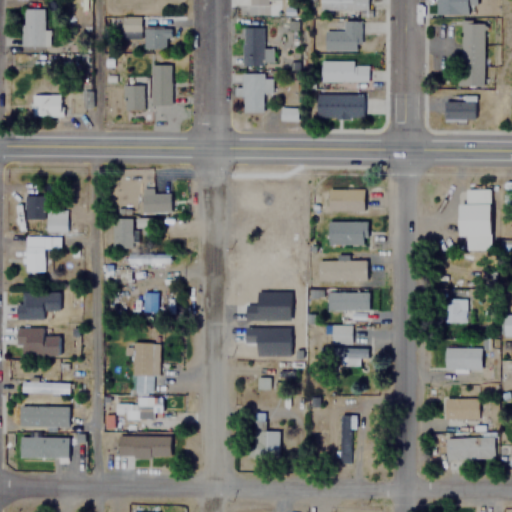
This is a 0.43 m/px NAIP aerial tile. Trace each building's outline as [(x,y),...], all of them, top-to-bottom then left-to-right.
[(366,11),(366,0),(318,0),(318,11),(366,11)] [(435,0),(435,14),(476,14),(476,0),(435,0)] [(20,47),(43,47),(43,7),(20,7),(20,47)] [(142,38),(142,16),(122,16),(123,39),(142,38)] [(359,21),(340,21),(340,30),(323,30),(323,51),(359,51),(359,21)] [(458,23),(458,86),(482,86),(482,23),(458,23)] [(167,48),(167,26),(142,26),(142,48),(167,48)] [(272,48),(262,48),(262,27),(241,27),(241,65),(272,65),(272,48)] [(318,82),(367,82),(367,61),(318,61),(318,82)] [(169,64),(149,64),(149,105),(169,105),(169,64)] [(240,74),(241,113),(261,113),(261,92),(267,92),(266,81),(263,81),(263,73),(240,74)] [(142,110),(142,85),(123,85),(123,110),(142,110)] [(315,118),(361,118),(361,94),(315,94),(315,118)] [(29,117),(60,117),(60,95),(29,95),(29,117)] [(472,101),(443,101),(443,119),(472,119),(472,101)] [(296,121),(296,108),(279,108),(279,121),(296,121)] [(326,210),(362,210),(362,188),(326,188),(326,210)] [(457,234),(463,234),(463,249),(489,249),(489,189),(463,189),(463,202),(457,202),(457,234)] [(139,211),(169,211),(169,191),(139,191),(139,211)] [(272,192),(236,192),(236,206),(272,206),(272,192)] [(43,194),(22,194),(22,218),(43,218),(43,194)] [(45,230),(65,230),(65,208),(45,208),(45,230)] [(131,217),(110,217),(110,246),(131,246),(131,217)] [(152,218),(136,218),(136,226),(152,226),(152,218)] [(326,244),(365,244),(365,219),(326,219),(326,244)] [(23,235),(23,270),(43,270),(43,247),(59,247),(59,235),(23,235)] [(125,262),(168,262),(168,252),(125,252),(125,262)] [(317,259),(317,279),(364,279),(364,259),(317,259)] [(43,310),(58,310),(58,290),(16,290),(16,318),(43,318),(43,310)] [(246,319),(292,320),(293,291),(258,290),(258,304),(246,304),(246,319)] [(325,309),(367,309),(367,290),(325,290),(325,309)] [(156,291),(140,291),(140,312),(156,312),(156,291)] [(464,298),(444,298),(444,322),(464,322),(464,298)] [(499,335),(511,335),(511,313),(499,313),(499,335)] [(350,343),(350,323),(329,323),(329,343),(350,343)] [(258,355),(292,355),(293,327),(246,326),(245,342),(258,343),(258,355)] [(58,355),(58,334),(42,334),(42,327),(16,327),(16,355),(58,355)] [(131,354),(131,392),(151,392),(151,375),(158,375),(158,342),(123,342),(123,354),(131,354)] [(359,364),(359,359),(367,359),(367,346),(318,346),(318,364),(359,364)] [(443,370),(479,370),(479,346),(443,346),(443,370)] [(68,381),(19,381),(19,393),(67,393),(68,381)] [(477,398),(443,398),(443,419),(477,419),(477,398)] [(66,405),(18,405),(18,426),(66,426),(66,405)] [(337,459),(350,459),(350,428),(353,428),(353,414),(337,414),(337,459)] [(263,430),(263,421),(249,421),(249,458),(277,458),(277,430),(263,430)] [(116,457),(169,457),(169,434),(116,434),(116,457)] [(492,459),(492,435),(444,435),(444,459),(492,459)] [(17,457),(66,457),(66,436),(17,436),(17,457)]
